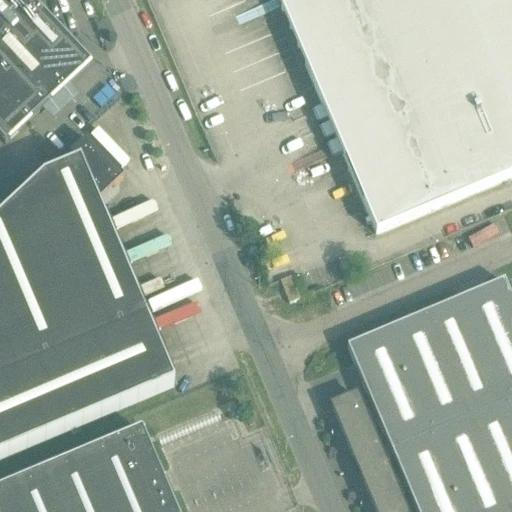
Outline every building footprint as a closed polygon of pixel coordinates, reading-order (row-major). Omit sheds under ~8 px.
[(0,0),(0,141),(5,146),(90,66),(28,0),(0,0)] [(511,0),(275,0),(376,237),(511,179),(511,0)] [(0,462),(173,390),(169,380),(174,378),(104,214),(100,216),(96,206),(123,181),(86,142),(54,173),(57,177),(43,183),(0,222),(0,462)] [(300,302),(290,280),(279,285),(289,306),(300,302)] [(356,399),(331,410),(331,411),(357,471),(374,511),(403,511),(386,470),(395,466),(414,511),(511,511),(511,305),(504,285),(483,294),(466,301),(352,349),(347,352),(353,366),(386,446),(377,450),(356,399)] [(174,511),(141,434),(141,433),(140,433),(0,492),(0,511),(174,511)]
